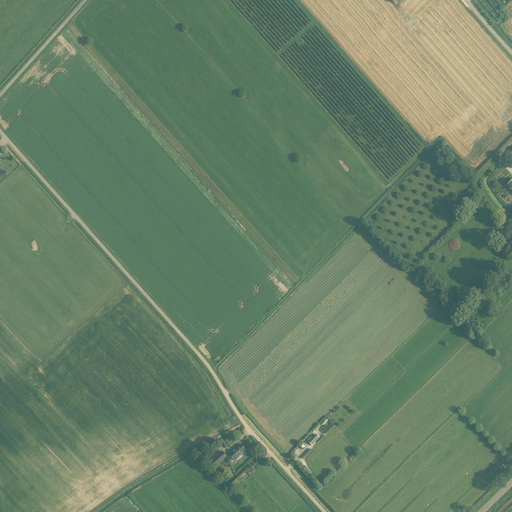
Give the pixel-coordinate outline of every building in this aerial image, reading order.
[(471,189),(466,193),(472,199),(476,194),(471,189)] [(312,446),(319,438),(315,435),(308,443),(312,446)] [(234,461),(245,451),(239,445),(228,455),(234,461)] [(221,451),(210,462),(216,469),(228,458),(221,451)] [(301,468),(309,476),(311,474),(304,466),(301,468)]
